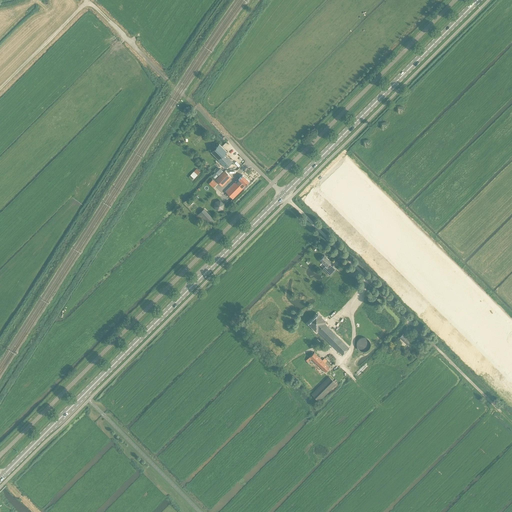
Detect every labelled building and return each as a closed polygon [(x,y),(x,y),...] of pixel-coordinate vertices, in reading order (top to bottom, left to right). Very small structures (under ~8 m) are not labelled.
[(232,162),(225,154),(227,152),(219,144),(210,152),(226,168),(232,162)] [(200,172),(196,169),(193,171),(188,177),(192,181),(197,176),(197,175),(200,172)] [(215,180),(221,186),(230,177),(225,171),(215,180)] [(243,189),(242,188),(249,181),(243,175),(236,182),(235,181),(225,192),(233,199),(243,189)] [(214,207),(217,210),(222,209),(224,204),(220,201),(215,202),(214,207)] [(208,225),(214,219),(204,208),(197,215),(208,225)] [(326,266),(325,267),(327,269),(331,273),(335,269),(331,265),(330,266),(327,264),(330,261),(324,255),(324,256),(323,255),(321,257),(321,258),(319,260),(326,266)] [(307,324),(316,332),(317,331),(342,355),(349,348),(324,323),(326,321),(318,313),(307,324)] [(400,338),(398,341),(404,346),(406,344),(407,344),(411,340),(403,334),(400,338)] [(314,352),(309,357),(312,360),(325,373),(330,367),(322,360),(314,352)] [(311,394),(319,402),(336,384),(329,376),(311,394)] [(313,450),(313,452),(313,453),(314,454),(314,455),(316,456),(317,456),(318,456),(320,455),(321,454),(321,453),(321,452),(321,450),(320,449),(319,448),(318,447),(317,447),(315,448),(314,449),(313,450)]
